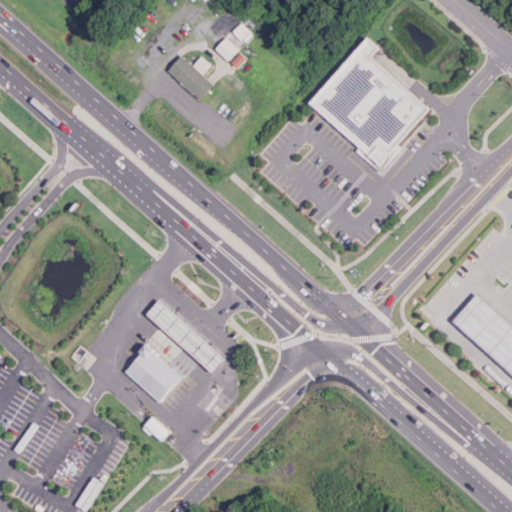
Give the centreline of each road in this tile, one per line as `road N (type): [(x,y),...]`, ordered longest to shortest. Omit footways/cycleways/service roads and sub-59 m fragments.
road 1 (trunk): [(343,325),(0,15)]
road 2 (trunk): [(0,60),(322,346)]
road 3 (trunk): [(125,172),(307,316),(343,325)]
road 4 (trunk): [(322,346),(507,511)]
road 5 (trunk): [(510,474),(359,355),(322,346)]
road 6 (secondary): [(163,511),(322,346)]
road 7 (trunk): [(511,475),(343,325)]
road 8 (secondary): [(343,325),(379,310),(502,180)]
road 9 (secondary): [(488,167),(343,325)]
